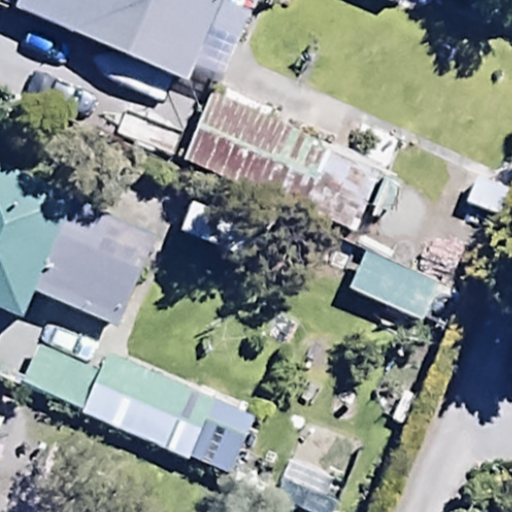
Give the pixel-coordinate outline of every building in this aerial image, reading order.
[(15,0),(218,89),(256,4),(246,0),(15,0)] [(379,166),(324,146),(310,182),(365,203),(379,166)] [(114,215),(0,160),(0,312),(12,319),(28,285),(116,327),(143,271),(148,274),(182,204),(130,180),(114,215)] [(361,251),(345,289),(418,319),(434,281),(361,251)] [(37,338),(17,382),(226,471),(249,416),(106,355),(102,365),(37,338)]
